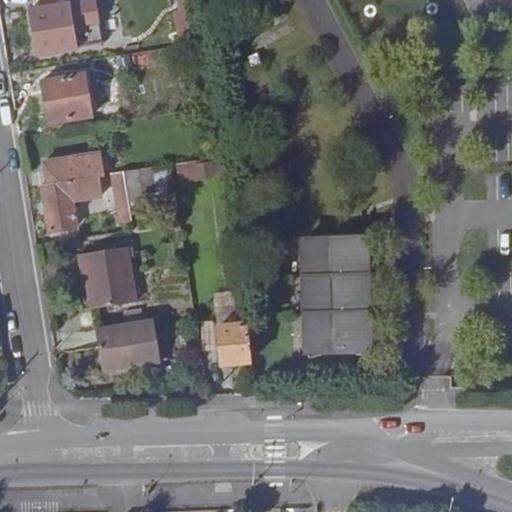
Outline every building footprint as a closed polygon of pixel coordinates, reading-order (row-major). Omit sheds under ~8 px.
[(37,54),(79,48),(71,4),(54,5),(52,0),(45,0),(48,7),(31,10),(37,54)] [(195,40),(203,38),(193,0),(180,0),(187,27),(191,26),(195,40)] [(190,41),(195,40),(191,26),(187,27),(190,41)] [(50,123),(92,116),(85,74),(43,80),(50,123)] [(43,185),(50,230),(77,227),(73,200),(102,195),(99,175),(102,174),(98,153),(46,161),(50,184),(43,185)] [(178,163),(178,182),(209,181),(208,162),(178,163)] [(168,195),(163,165),(150,167),(153,190),(154,197),(168,195)] [(153,190),(150,167),(124,173),(127,192),(128,201),(142,199),(141,192),(153,190)] [(112,173),(115,194),(127,192),(124,173),(112,173)] [(142,199),(154,197),(153,190),(141,192),(142,199)] [(115,194),(118,211),(118,215),(131,214),(128,201),(127,192),(115,194)] [(116,223),(132,221),(131,214),(118,215),(118,211),(115,211),(116,223)] [(364,238),(291,240),(294,354),(366,352),(364,238)] [(89,274),(94,308),(137,301),(128,248),(80,256),(83,275),(89,274)] [(223,362),(254,359),(249,317),(239,317),(240,324),(219,326),(223,362)] [(151,320),(94,330),(101,371),(158,362),(151,320)]
